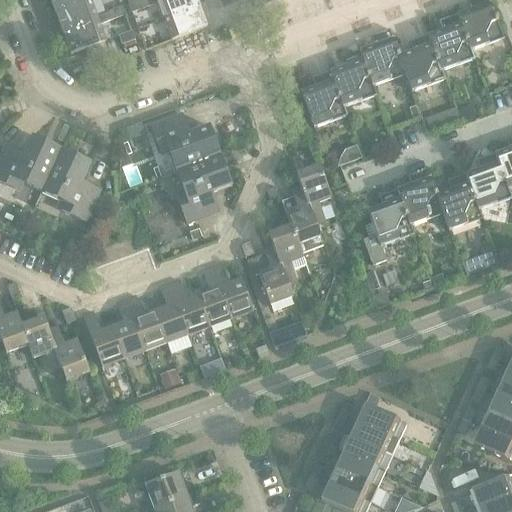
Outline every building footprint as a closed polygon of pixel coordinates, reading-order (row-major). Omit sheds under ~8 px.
[(50,0),(56,15),(91,2),(90,0),(50,0)] [(146,9),(159,4),(157,0),(143,0),(142,1),(146,9)] [(159,4),(165,20),(200,7),(197,0),(157,0),(159,4)] [(285,0),(259,0),(263,8),(285,0)] [(472,11),(458,16),(475,61),(472,52),(505,40),(489,0),(474,0),(469,2),(472,11)] [(132,14),(146,9),(142,1),(129,6),(132,14)] [(56,15),(63,34),(98,22),(97,17),(91,2),(56,15)] [(124,7),(110,12),(113,21),(127,16),(124,7)] [(208,29),(200,7),(165,20),(173,42),(208,29)] [(97,17),(98,22),(100,26),(113,21),(110,12),(97,17)] [(442,32),(428,37),(445,82),(446,81),(443,73),(475,61),(458,16),(439,23),(442,32)] [(100,26),(98,22),(63,34),(71,56),(86,51),(94,71),(114,64),(100,26)] [(390,31),(389,32),(406,77),(405,77),(412,94),(445,82),(428,37),(410,44),(413,52),(400,57),(390,31)] [(123,46),(135,41),(136,41),(133,32),(120,37),(123,46)] [(406,77),(389,32),(371,39),(374,47),(360,52),(373,89),(374,88),(405,77),(406,77)] [(345,68),(331,73),(347,118),(348,118),(345,109),(377,97),(374,88),(373,89),(360,52),(341,59),(345,68)] [(314,130),(347,118),(331,73),(312,80),(315,89),(300,94),(314,130)] [(177,174),(221,158),(210,128),(190,135),(183,117),(151,128),(160,154),(168,151),(177,174)] [(20,184),(42,194),(62,152),(33,138),(24,157),(6,149),(0,160),(0,183),(17,191),(20,184)] [(509,150),(495,155),(511,200),(511,198),(509,191),(511,190),(511,139),(506,141),(509,150)] [(91,165),(62,152),(42,194),(63,204),(60,211),(86,223),(100,192),(82,184),(91,165)] [(480,171),(466,176),(483,221),(480,212),(511,200),(495,155),(477,162),(480,171)] [(232,188),(221,158),(177,174),(185,197),(178,199),(187,226),(219,214),(212,195),(232,188)] [(315,227),(316,226),(325,223),(319,205),(331,200),(319,168),(296,177),(300,188),(291,192),(292,196),(302,193),(315,227)] [(411,186),(397,191),(411,228),(443,216),(427,171),(408,178),(411,186)] [(483,221),(466,176),(447,183),(450,191),(437,196),(427,171),(443,216),(449,233),(483,221)] [(276,189),(267,192),(272,205),(280,201),(276,189)] [(397,191),(379,198),(382,207),(367,212),(376,237),(363,242),(373,268),(387,263),(382,248),(415,236),(411,228),(397,191)] [(325,249),(316,226),(315,227),(302,193),(292,196),(293,199),(281,204),(290,229),(291,228),(298,247),(299,246),(303,257),(325,249)] [(304,260),(303,257),(299,246),(298,247),(291,228),(290,229),(269,237),(273,249),(264,252),(268,263),(278,259),(288,287),(289,287),(298,283),(291,265),(304,260)] [(251,244),(242,248),(247,260),(256,257),(251,244)] [(293,299),(289,287),(288,287),(278,259),(268,263),(271,271),(258,276),(270,307),(293,299)] [(222,266),(212,269),(231,321),(253,313),(241,280),(229,285),(222,266)] [(210,292),(198,297),(210,329),(231,321),(212,269),(202,273),(210,292)] [(374,272),(364,276),(371,294),(381,290),(374,272)] [(179,282),(170,285),(188,337),(210,329),(198,297),(186,301),(179,282)] [(21,297),(16,284),(8,288),(13,300),(21,297)] [(167,308),(155,313),(167,345),(188,337),(170,285),(160,289),(167,308)] [(385,293),(373,298),(377,311),(390,306),(385,293)] [(137,298),(127,301),(146,353),(167,345),(155,313),(144,317),(137,298)] [(124,325),(113,329),(125,361),(146,353),(127,301),(117,305),(124,325)] [(76,322),(72,310),(63,313),(68,326),(76,322)] [(5,319),(2,311),(0,311),(0,335),(3,343),(2,343),(7,355),(28,347),(29,347),(22,328),(23,327),(18,314),(5,319)] [(125,361),(113,329),(101,333),(94,314),(83,318),(102,369),(125,361)] [(53,374),(62,371),(63,371),(52,342),(62,338),(58,328),(49,331),(45,319),(23,327),(22,328),(29,347),(28,347),(33,360),(46,356),(53,374)] [(65,346),(62,338),(52,342),(63,371),(62,371),(66,383),(90,374),(78,342),(65,346)] [(255,352),(258,361),(269,357),(266,348),(255,352)] [(496,348),(491,359),(499,362),(504,351),(496,348)] [(499,362),(491,359),(486,370),(493,374),(499,362)] [(224,360),(203,365),(206,376),(227,371),(224,360)] [(511,368),(509,367),(502,382),(511,386),(511,368)] [(167,390),(183,383),(178,370),(162,377),(167,390)] [(482,379),(477,390),(485,393),(490,382),(482,379)] [(511,386),(502,382),(495,398),(511,405),(511,386)] [(485,393),(477,390),(472,401),(480,405),(485,393)] [(511,405),(495,398),(488,413),(511,424),(511,405)] [(344,404),(339,416),(347,419),(352,408),(344,404)] [(364,408),(357,424),(399,443),(406,427),(364,408)] [(468,409),(463,420),(471,424),(476,413),(468,409)] [(511,424),(488,413),(481,429),(511,442),(511,424)] [(347,419),(339,416),(333,427),(341,431),(347,419)] [(471,424),(463,420),(457,433),(465,436),(471,424)] [(357,424),(350,440),(392,459),(399,443),(357,424)] [(511,442),(481,429),(473,445),(511,462),(511,442)] [(330,435),(324,448),(332,451),(337,439),(330,435)] [(350,440),(343,456),(384,475),(392,459),(350,440)] [(332,451),(324,448),(319,459),(327,462),(332,451)] [(343,456),(336,471),(378,490),(384,475),(343,456)] [(316,467),(310,479),(318,482),(323,470),(316,467)] [(336,471),(328,487),(370,506),(378,490),(336,471)] [(153,510),(186,498),(177,475),(144,487),(153,510)] [(511,476),(472,491),(479,509),(511,496),(511,476)] [(318,482),(310,479),(305,491),(312,494),(318,482)] [(340,511),(367,511),(370,506),(328,487),(321,503),(340,511)] [(511,511),(511,496),(479,509),(479,511),(511,511)] [(153,510),(153,511),(191,511),(186,498),(153,510)] [(112,511),(108,502),(98,505),(100,511),(112,511)] [(451,506),(453,511),(462,511),(460,503),(451,506)]
